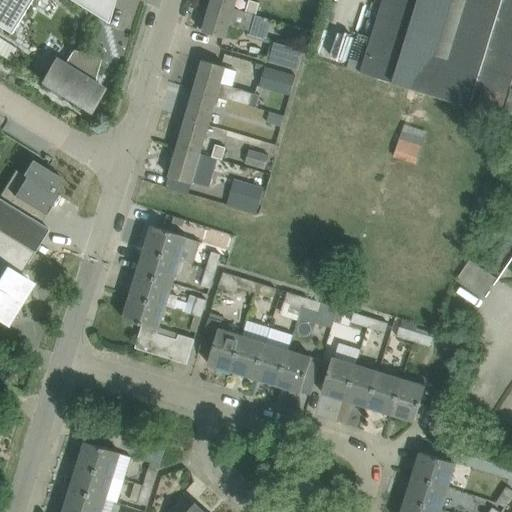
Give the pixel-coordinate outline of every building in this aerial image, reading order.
[(71,0),(109,23),(115,0),(0,0),(0,26),(11,33),(31,0),(71,0)] [(235,9),(235,8),(237,0),(212,0),(212,2),(235,9)] [(257,15),(257,14),(260,3),(249,0),(246,11),(246,12),(255,14),(257,15)] [(362,72),(417,89),(502,115),(503,116),(511,86),(511,0),(383,0),(365,62),(351,58),(348,68),(362,72)] [(231,24),(251,30),(255,14),(246,12),(246,11),(235,8),(235,9),(212,2),(203,31),(227,38),(231,24)] [(305,48),(273,40),(267,61),(299,70),(305,48)] [(64,65),(56,60),(43,81),(88,109),(101,88),(94,83),(101,58),(73,49),(64,65)] [(251,105),(258,107),(261,94),(222,83),(227,66),(203,59),(195,88),(251,105)] [(297,74),(266,65),(260,87),(291,96),(297,74)] [(210,124),(214,108),(247,118),(251,105),(195,88),(186,118),(210,124)] [(178,147),(201,153),(210,124),(186,118),(178,147)] [(401,138),(394,157),(417,165),(424,146),(401,138)] [(226,148),(216,144),(212,156),(222,159),(226,148)] [(201,153),(178,147),(169,176),(192,182),(193,181),(210,186),(218,159),(201,154),(201,153)] [(268,154),(250,149),(245,163),(264,168),(268,154)] [(0,230),(34,252),(48,228),(36,220),(41,212),(45,214),(58,194),(54,192),(62,178),(32,159),(23,174),(26,176),(9,203),(0,197),(0,230)] [(235,179),(227,204),(227,205),(258,214),(265,187),(235,179)] [(153,225),(145,248),(194,263),(201,241),(188,237),(188,236),(172,231),(153,225)] [(0,230),(0,317),(7,322),(8,319),(11,321),(18,310),(15,308),(31,283),(19,276),(34,252),(0,230)] [(194,263),(145,248),(138,272),(173,282),(187,286),(194,263)] [(213,251),(207,267),(217,271),(223,254),(213,251)] [(471,259),(459,277),(487,295),(499,278),(471,259)] [(207,267),(201,286),(211,289),(217,271),(207,267)] [(239,287),(256,292),(259,282),(224,271),(219,287),(238,293),(239,287)] [(131,295),(166,306),(175,308),(178,295),(170,292),(173,282),(138,272),(131,295)] [(259,282),(256,292),(274,298),(277,288),(259,282)] [(285,301),(302,306),(306,297),(288,291),(285,301)] [(136,347),(188,364),(195,338),(179,333),(177,339),(157,332),(166,306),(131,295),(124,318),(143,324),(136,347)] [(192,314),(195,315),(202,317),(208,300),(198,297),(198,296),(192,314)] [(306,297),(302,306),(320,312),(323,302),(306,297)] [(351,322),(368,328),(371,317),(354,312),(351,322)] [(209,363),(232,370),(243,334),(221,327),(222,321),(209,317),(200,347),(212,351),(209,363)] [(371,317),(368,328),(386,333),(390,322),(371,317)] [(397,336),(414,342),(418,331),(400,326),(397,336)] [(418,331),(414,342),(432,347),(435,337),(418,331)] [(243,334),(232,370),(255,377),(266,341),(243,334)] [(255,377),(278,385),(290,348),(266,341),(255,377)] [(339,341),(336,355),(357,360),(361,346),(339,341)] [(313,355),(290,348),(278,385),(302,392),(313,355)] [(322,392),(346,399),(357,363),(333,356),(322,392)] [(346,399),(369,406),(380,371),(357,363),(346,399)] [(403,378),(380,371),(369,406),(392,414),(403,378)] [(403,378),(392,414),(415,421),(426,385),(403,378)] [(86,441),(79,464),(114,475),(121,452),(86,441)] [(414,475),(449,486),(456,462),(421,451),(414,475)] [(71,487),(107,498),(118,502),(125,479),(114,475),(79,464),(71,487)] [(149,468),(144,485),(153,487),(159,471),(149,468)] [(414,475),(406,498),(442,509),(449,486),(414,475)] [(153,487),(144,485),(142,491),(133,489),(130,500),(148,505),(153,487)] [(497,501),(506,508),(511,498),(511,488),(507,486),(497,501)] [(102,511),(107,498),(71,487),(64,511),(68,511),(102,511)] [(440,511),(442,509),(406,498),(401,511),(440,511)] [(206,511),(195,502),(186,511),(206,511)]
